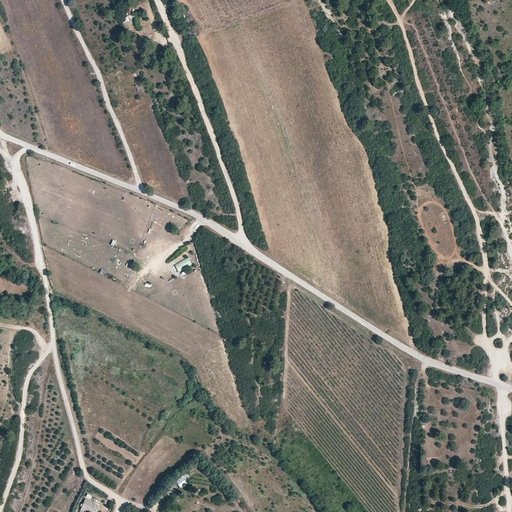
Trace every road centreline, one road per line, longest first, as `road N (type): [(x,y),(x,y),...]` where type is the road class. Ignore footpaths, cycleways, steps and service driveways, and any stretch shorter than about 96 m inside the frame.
road 1 (unclassified): [(0,134),(204,218),(408,352),(511,388)]
road 2 (track): [(31,146),(15,161),(55,354),(85,476),(119,500),(116,511)]
road 3 (track): [(242,243),(239,205),(157,0)]
road 4 (track): [(54,345),(29,372),(19,455),(0,508)]
road 5 (track): [(499,383),(508,511)]
